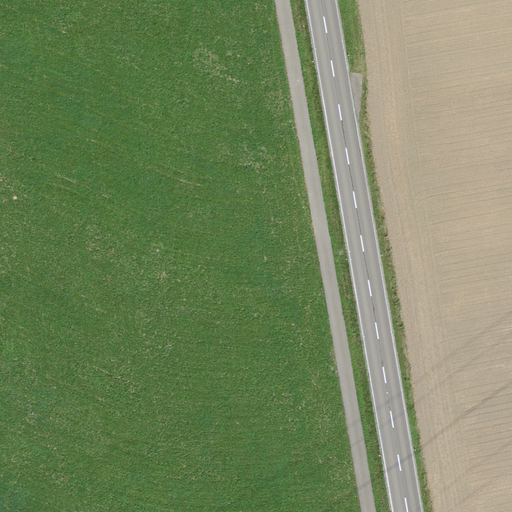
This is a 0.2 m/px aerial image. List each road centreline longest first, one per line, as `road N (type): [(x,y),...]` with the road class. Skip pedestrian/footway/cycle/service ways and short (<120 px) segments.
road 1 (secondary): [(406,511),(320,0)]
road 2 (track): [(368,511),(283,0)]
